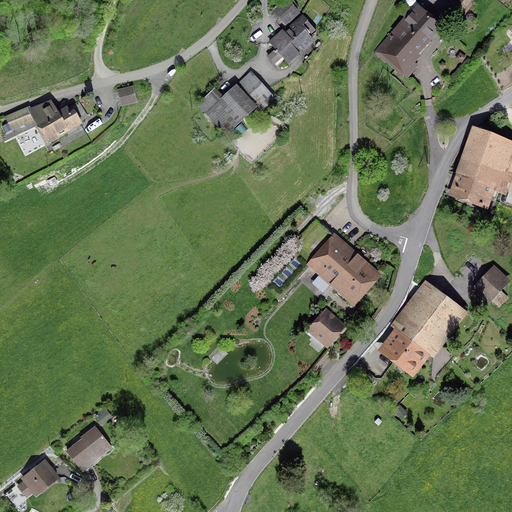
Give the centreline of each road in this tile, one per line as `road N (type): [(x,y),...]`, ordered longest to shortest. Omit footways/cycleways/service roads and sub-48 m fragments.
road 1 (residential): [(416,240),(389,311),(256,465),(233,511)]
road 2 (unclassified): [(416,240),(374,229),(353,204),(353,66),(371,0)]
road 3 (unclassified): [(511,95),(471,120),(456,141),(416,240)]
road 4 (track): [(45,192),(130,131),(152,101),(160,67)]
road 5 (unclassified): [(244,0),(189,53),(102,83)]
